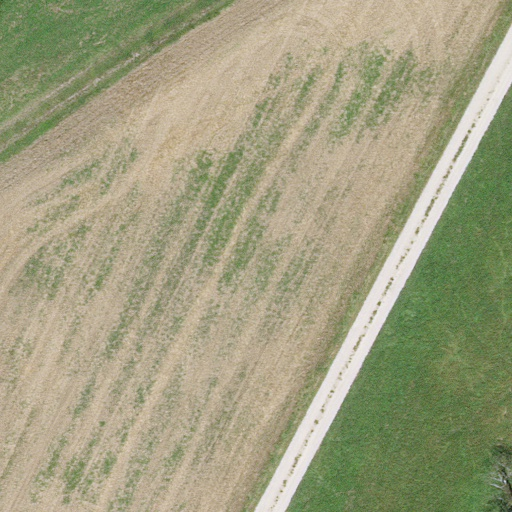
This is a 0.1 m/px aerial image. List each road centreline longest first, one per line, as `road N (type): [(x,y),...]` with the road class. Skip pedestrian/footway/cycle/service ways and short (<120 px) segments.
road 1 (track): [(511,28),(264,511)]
road 2 (track): [(215,0),(0,135)]
